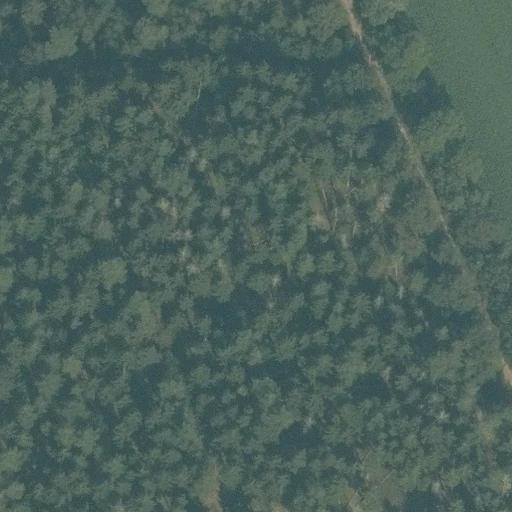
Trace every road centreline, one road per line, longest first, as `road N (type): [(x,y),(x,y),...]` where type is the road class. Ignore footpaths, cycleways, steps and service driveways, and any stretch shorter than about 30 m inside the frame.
road 1 (track): [(380,73),(0,89)]
road 2 (track): [(380,73),(511,379)]
